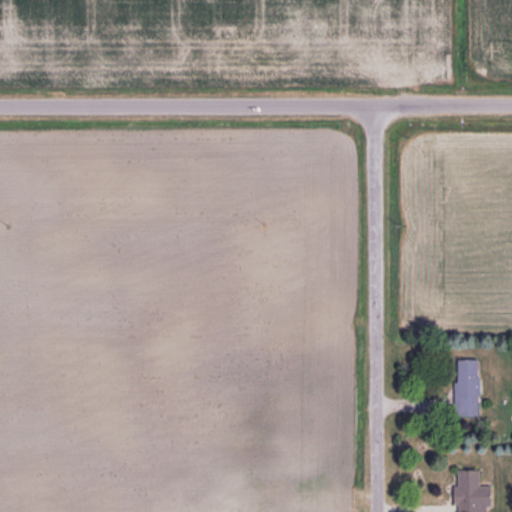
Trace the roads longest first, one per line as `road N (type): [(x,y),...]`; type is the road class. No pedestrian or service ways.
road 1 (residential): [(511,105),(0,105)]
road 2 (residential): [(377,105),(379,511)]
